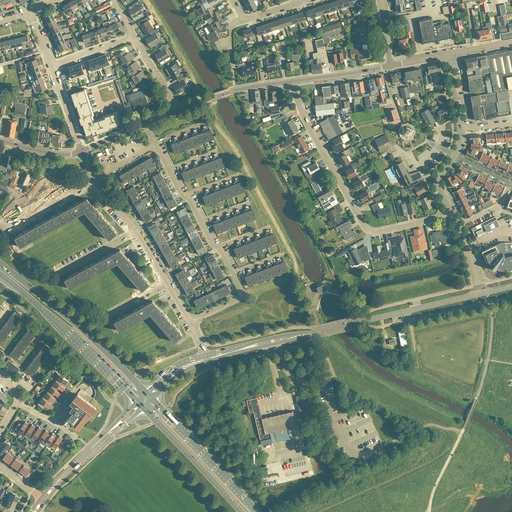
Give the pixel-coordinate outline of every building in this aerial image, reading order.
[(0,0),(0,5),(2,9),(11,4),(12,4),(15,3),(14,2),(17,0),(20,0),(22,3),(26,1),(26,2),(27,2),(26,1),(28,0),(27,0),(0,0)] [(78,7),(74,0),(69,3),(73,10),(74,10),(74,9),(77,8),(79,11),(81,10),(79,7),(78,7)] [(84,3),(84,4),(81,0),(74,0),(78,7),(79,7),(79,6),(82,4),(84,8),(86,7),(84,3)] [(340,0),(334,2),(337,10),(343,8),(340,0)] [(135,7),(130,10),(128,11),(133,19),(143,13),(139,6),(140,4),(139,1),(133,5),(135,7)] [(254,2),(247,6),(250,12),(257,8),(254,2)] [(328,4),(330,12),(337,10),(334,2),(328,4)] [(76,13),(74,10),(73,10),(69,3),(63,6),(67,13),(71,11),(74,14),(76,13)] [(199,17),(203,15),(207,12),(203,4),(200,6),(201,8),(196,11),(199,17)] [(321,6),(324,14),(330,12),(328,4),(321,6)] [(396,15),(409,13),(412,12),(411,9),(404,10),(403,4),(395,5),(397,12),(396,12),(396,15)] [(315,9),(317,16),(324,14),(321,6),(315,9)] [(210,18),(214,16),(210,8),(207,9),(208,11),(207,12),(203,15),(206,21),(210,18)] [(317,16),(315,9),(308,11),(310,18),(317,16)] [(52,14),(45,18),(47,23),(55,20),(54,19),(53,16),(57,14),(56,12),(52,14)] [(217,22),(220,20),(222,19),(217,12),(215,13),(216,15),(214,16),(210,18),(213,24),(217,21),(217,22)] [(296,15),(298,22),(302,21),(302,24),(303,24),(305,23),(305,20),(302,13),(296,15)] [(298,22),(296,15),(289,17),(291,25),(298,22)] [(511,24),(510,24),(508,15),(502,16),(506,32),(509,31),(511,30),(511,24)] [(506,32),(502,16),(497,17),(500,33),(506,32)] [(55,20),(47,23),(50,29),(57,26),(57,25),(55,21),(59,20),(58,17),(54,19),(55,20)] [(142,20),(143,21),(144,23),(140,25),(146,36),(150,33),(154,31),(148,21),(150,20),(148,17),(142,20)] [(291,25),(289,17),(282,20),(285,27),(291,25)] [(439,43),(439,41),(452,39),(451,31),(450,31),(448,22),(438,24),(438,22),(433,23),(432,20),(431,17),(417,20),(420,36),(420,37),(422,44),(435,42),(436,44),(439,43)] [(366,19),(353,21),(355,32),(359,32),(360,38),(367,37),(366,32),(369,31),(367,22),(366,22),(366,19)] [(219,31),(221,30),(225,28),(223,25),(220,27),(218,24),(221,22),(220,20),(217,22),(217,21),(213,24),(207,27),(210,33),(218,29),(219,31)] [(285,27),(282,20),(276,22),(278,29),(285,27)] [(461,20),(454,21),(455,28),(456,28),(457,32),(461,31),(461,29),(462,29),(462,26),(464,26),(463,22),(462,20),(461,20)] [(110,26),(111,26),(113,33),(119,31),(119,29),(117,24),(112,25),(111,21),(109,22),(110,26)] [(109,22),(103,24),(104,28),(105,28),(108,35),(113,33),(111,26),(110,26),(109,22)] [(278,29),(276,22),(269,24),(272,31),(278,29)] [(57,26),(50,29),(52,35),(60,31),(59,31),(61,30),(60,26),(62,25),(61,24),(61,23),(57,25),(57,26)] [(319,29),(320,31),(323,39),(324,44),(324,45),(330,44),(329,37),(330,37),(343,33),(340,23),(319,29)] [(488,39),(488,38),(491,38),(491,35),(490,29),(491,29),(490,23),(486,24),(486,27),(483,28),(483,30),(485,39),(486,39),(488,39)] [(272,31),(269,24),(263,26),(265,33),(272,31)] [(108,35),(105,28),(104,28),(101,29),(99,25),(97,26),(98,30),(99,30),(102,37),(108,35)] [(265,33),(263,26),(256,28),(258,35),(265,33)] [(92,32),(93,32),(96,39),(102,37),(99,30),(98,30),(95,31),(93,27),(91,28),(92,32)] [(485,39),(483,30),(479,31),(479,27),(478,27),(475,28),(475,32),(477,32),(478,40),(485,39)] [(60,31),(52,35),(55,40),(62,37),(62,36),(60,33),(64,31),(63,29),(61,30),(59,31),(60,31)] [(87,34),(90,41),(96,39),(93,32),(92,32),(89,33),(87,29),(85,30),(86,32),(87,34)] [(206,36),(209,42),(212,41),(213,43),(221,38),(218,33),(222,31),(221,30),(219,31),(218,29),(210,33),(206,36)] [(240,32),(241,36),(244,36),(245,38),(249,37),(250,41),(256,40),(253,30),(251,31),(250,29),(240,32)] [(154,31),(150,33),(151,36),(145,40),(150,47),(160,41),(156,34),(158,33),(155,30),(154,31)] [(86,32),(82,33),(81,31),(79,32),(81,36),(82,36),(84,43),(90,41),(87,34),(86,32)] [(511,31),(499,34),(500,41),(511,38),(511,31)] [(398,40),(400,49),(401,50),(403,49),(403,48),(404,48),(408,47),(406,39),(401,40),(400,33),(397,34),(398,40)] [(62,37),(55,40),(58,46),(65,43),(64,42),(63,38),(67,37),(66,34),(62,36),(62,37)] [(22,45),(23,45),(27,44),(28,49),(30,48),(29,44),(28,44),(27,36),(21,38),(22,45)] [(15,39),(16,47),(17,47),(21,46),(22,50),(24,49),(23,45),(22,45),(21,38),(15,39)] [(10,48),(11,48),(15,47),(16,51),(18,51),(17,47),(16,47),(15,39),(8,41),(10,48)] [(65,43),(58,46),(60,52),(67,49),(65,44),(69,42),(68,40),(64,42),(65,43)] [(4,50),(5,50),(9,49),(10,53),(12,52),(11,48),(10,48),(8,41),(2,42),(4,50)] [(314,60),(310,60),(312,74),(322,72),(322,69),(325,69),(329,68),(328,63),(327,59),(324,46),(324,45),(324,44),(324,43),(317,45),(317,48),(318,53),(313,54),(314,60)] [(159,63),(169,57),(165,50),(167,49),(165,46),(159,49),(161,52),(155,56),(159,63)] [(336,50),(336,51),(337,62),(343,62),(342,55),(345,54),(345,49),(336,50)] [(358,59),(369,57),(368,49),(357,51),(357,50),(350,51),(351,59),(358,58),(358,59)] [(511,50),(503,52),(510,89),(511,88),(511,50)] [(128,62),(128,61),(133,59),(129,52),(126,54),(124,51),(115,56),(117,60),(119,59),(122,65),(128,61),(128,62)] [(331,64),(333,64),(338,63),(337,62),(336,51),(330,52),(330,51),(326,52),(327,59),(331,58),(331,64)] [(490,73),(493,93),(510,89),(503,52),(486,56),(488,64),(490,73)] [(106,55),(99,57),(104,69),(113,66),(111,60),(108,61),(106,55)] [(298,59),(299,59),(299,55),(292,56),(293,62),(287,63),(288,71),(294,70),(294,69),(300,68),(299,61),(298,61),(298,59)] [(477,57),(478,66),(480,72),(481,79),(485,78),(484,74),(490,73),(488,64),(486,56),(486,55),(477,57)] [(99,57),(94,59),(98,71),(97,69),(103,67),(104,69),(99,57)] [(481,79),(480,72),(478,66),(477,57),(464,60),(468,82),(468,81),(468,82),(481,80),(481,79)] [(90,68),(87,69),(89,74),(98,71),(94,59),(87,61),(90,68)] [(25,68),(25,69),(26,71),(30,69),(37,66),(35,60),(28,63),(29,66),(25,68)] [(268,73),(276,72),(275,65),(268,66),(267,60),(264,61),(265,70),(267,69),(268,73)] [(122,65),(121,66),(123,70),(125,69),(128,74),(134,71),(139,68),(135,62),(130,65),(128,61),(128,62),(128,61),(122,65)] [(171,67),(167,69),(169,73),(167,73),(170,78),(171,77),(173,80),(177,78),(178,80),(184,76),(183,74),(181,75),(177,70),(180,68),(177,63),(174,65),(171,67)] [(243,76),(257,74),(256,66),(255,63),(248,64),(248,67),(242,68),(243,76)] [(80,64),(74,66),(78,78),(87,75),(85,69),(82,70),(80,64)] [(428,69),(425,70),(426,75),(429,74),(429,76),(427,76),(429,84),(433,83),(431,73),(434,72),(435,73),(437,73),(437,71),(440,71),(439,64),(433,66),(433,65),(427,66),(428,69)] [(30,69),(31,73),(27,75),(28,77),(32,75),(32,76),(32,75),(39,72),(37,66),(30,69)] [(69,81),(78,78),(74,66),(68,68),(70,75),(67,76),(69,81)] [(404,72),(406,81),(406,82),(407,82),(409,94),(424,91),(421,79),(422,79),(420,69),(416,70),(409,71),(404,72)] [(128,74),(127,75),(129,79),(131,78),(132,81),(129,83),(132,87),(135,85),(134,84),(145,77),(141,71),(136,74),(134,71),(128,74)] [(32,76),(33,79),(29,81),(30,82),(34,81),(34,80),(41,78),(39,72),(32,75),(32,76)] [(400,82),(402,82),(399,73),(391,75),(393,84),(395,83),(396,86),(401,85),(400,82)] [(186,79),(184,76),(178,80),(180,83),(173,87),(178,94),(188,88),(184,80),(186,79)] [(382,91),(381,90),(385,89),(384,85),(382,77),(375,79),(377,86),(378,90),(381,100),(381,104),(386,103),(386,99),(384,100),(382,91)] [(36,86),(44,83),(41,78),(34,80),(34,81),(35,85),(31,86),(32,88),(33,88),(36,87),(36,86)] [(367,81),(366,81),(370,93),(370,94),(371,97),(379,95),(378,91),(377,91),(374,79),(371,80),(370,79),(367,80),(368,81),(367,81)] [(483,91),(481,80),(468,82),(470,93),(483,91)] [(351,86),(350,86),(351,92),(352,92),(352,97),(358,96),(358,98),(365,97),(364,95),(363,82),(363,81),(357,82),(356,82),(350,83),(351,86)] [(33,88),(34,92),(33,92),(34,94),(38,93),(38,92),(46,89),(44,83),(36,86),(36,87),(33,88)] [(350,96),(348,83),(340,84),(342,93),(344,93),(344,97),(350,96)] [(337,85),(331,86),(332,94),(336,93),(336,96),(339,96),(339,93),(338,93),(337,85)] [(331,94),(332,94),(331,86),(324,87),(321,87),(322,96),(314,97),(315,105),(326,104),(325,96),(331,96),(331,94)] [(403,99),(409,98),(409,97),(407,87),(400,89),(403,99)] [(82,125),(86,136),(92,134),(93,136),(97,134),(109,130),(109,129),(121,125),(117,113),(104,117),(105,118),(93,122),(91,115),(92,115),(84,89),(71,94),(75,107),(76,106),(80,118),(79,118),(81,125),(82,125)] [(144,107),(148,105),(144,95),(141,90),(126,96),(129,104),(132,102),(134,107),(133,107),(134,110),(144,106),(144,107)] [(507,90),(493,93),(489,93),(490,104),(509,100),(507,90)] [(259,91),(250,92),(251,102),(260,101),(259,91)] [(472,107),(490,104),(489,93),(470,97),(472,106),(472,107)] [(445,111),(447,110),(445,97),(437,98),(437,102),(439,101),(440,107),(438,108),(438,107),(434,109),(436,112),(437,112),(441,119),(447,115),(445,111)] [(511,115),(508,101),(509,101),(509,100),(490,104),(492,118),(499,116),(499,117),(500,117),(501,117),(501,116),(511,115)] [(39,106),(40,114),(46,114),(46,115),(52,114),(51,106),(48,107),(47,101),(37,102),(38,106),(39,106)] [(315,105),(315,112),(316,116),(334,114),(333,103),(326,104),(315,105)] [(492,118),(490,104),(472,107),(474,121),(492,118)] [(389,122),(397,119),(395,109),(386,112),(389,122)] [(428,126),(434,122),(428,110),(421,114),(428,126)] [(319,123),(328,140),(342,132),(333,116),(319,123)] [(289,122),(287,118),(281,122),(283,125),(289,136),(298,131),(292,120),(289,122)] [(6,120),(5,128),(4,137),(13,138),(16,122),(6,120)] [(201,133),(204,143),(213,139),(210,130),(207,131),(205,126),(202,127),(204,132),(201,133)] [(402,131),(402,132),(403,135),(402,135),(403,135),(406,137),(407,137),(407,136),(409,136),(410,136),(410,135),(411,133),(412,132),(411,132),(410,129),(411,128),(410,128),(407,127),(407,126),(407,127),(404,128),(403,128),(402,131)] [(191,137),(194,146),(204,143),(201,133),(197,135),(195,129),(192,131),(194,136),(191,137)] [(48,137),(47,137),(47,135),(46,135),(46,133),(39,132),(37,142),(47,144),(48,137)] [(47,137),(48,137),(47,144),(49,144),(48,146),(58,148),(59,148),(59,142),(60,136),(51,134),(46,133),(46,135),(47,135),(47,137)] [(181,141),(185,150),(194,146),(191,137),(188,138),(186,133),(182,134),(184,140),(181,141)] [(495,135),(496,135),(495,133),(495,134),(492,134),(492,135),(486,135),(486,134),(486,144),(487,144),(487,143),(492,143),(492,144),(496,143),(496,144),(496,142),(495,135)] [(505,134),(505,133),(501,133),(501,134),(496,135),(495,135),(496,142),(501,142),(501,143),(505,142),(505,143),(506,143),(506,142),(505,142),(505,134)] [(343,143),(345,142),(349,140),(346,134),(333,141),(334,144),(331,146),(332,147),(332,149),(333,151),(335,152),(335,153),(345,147),(343,143)] [(471,146),(479,147),(480,143),(479,143),(478,135),(469,136),(470,141),(471,140),(471,142),(471,146)] [(301,153),(308,149),(301,136),(294,140),(301,153)] [(388,142),(386,136),(375,141),(380,152),(385,150),(384,146),(384,145),(385,144),(384,143),(388,142)] [(185,150),(181,141),(178,142),(176,137),(173,138),(175,143),(171,145),(174,154),(185,150)] [(291,138),(287,141),(281,144),(283,149),(294,143),(291,138)] [(479,147),(471,146),(470,150),(469,152),(467,151),(465,155),(473,159),(477,151),(479,151),(479,150),(483,150),(484,148),(479,147)] [(346,157),(354,152),(352,147),(343,152),(344,155),(338,158),(343,166),(349,162),(346,157)] [(483,152),(478,162),(479,162),(482,163),(483,163),(487,165),(488,165),(491,157),(492,155),(491,154),(489,157),(486,155),(486,154),(483,153),(483,152)] [(211,161),(215,170),(224,167),(221,158),(218,159),(216,154),(212,155),(214,160),(211,161)] [(6,156),(5,161),(2,160),(1,160),(1,165),(0,168),(0,170),(5,172),(6,167),(11,167),(14,168),(15,162),(12,161),(13,157),(6,156)] [(145,160),(152,172),(154,171),(152,167),(155,165),(151,157),(145,160)] [(215,170),(211,161),(208,162),(206,157),(203,159),(205,164),(201,165),(205,174),(215,170)] [(496,169),(500,161),(501,159),(499,158),(498,161),(494,159),(495,158),(491,157),(492,157),(491,157),(488,165),(487,165),(487,166),(491,167),(496,169)] [(140,163),(145,171),(148,169),(150,173),(152,172),(145,160),(140,163)] [(353,170),(362,165),(359,160),(351,165),(352,167),(345,171),(349,178),(356,174),(353,170)] [(195,167),(192,169),(195,178),(205,174),(201,165),(198,166),(196,161),(193,162),(195,167)] [(496,169),(496,170),(500,171),(505,173),(508,166),(503,163),(503,162),(500,161),(496,169)] [(312,177),(321,172),(316,163),(311,165),(309,162),(301,166),(304,172),(308,170),(312,177)] [(395,174),(397,173),(404,169),(401,162),(391,167),(395,174)] [(135,166),(142,178),(144,177),(142,173),(145,171),(140,163),(135,166)] [(195,178),(192,169),(188,170),(187,165),(183,166),(185,171),(181,172),(185,182),(195,178)] [(130,169),(134,177),(138,175),(140,179),(142,178),(135,166),(130,169)] [(455,175),(462,181),(465,178),(464,178),(468,170),(460,166),(458,170),(459,171),(458,172),(455,175)] [(134,177),(130,169),(125,173),(132,184),(134,183),(131,179),(134,177)] [(419,172),(415,174),(409,176),(408,175),(408,174),(406,174),(404,169),(397,173),(403,186),(416,180),(417,181),(422,178),(419,172)] [(31,175),(23,171),(18,183),(26,187),(31,175)] [(151,184),(163,178),(160,172),(153,176),(154,180),(150,182),(151,184)] [(353,184),(352,185),(354,188),(355,188),(356,190),(360,188),(360,187),(364,185),(362,182),(370,178),(368,172),(359,177),(360,180),(359,180),(352,184),(353,184)] [(132,184),(125,173),(119,176),(124,183),(127,181),(129,185),(132,184)] [(459,184),(462,181),(455,175),(453,178),(451,179),(450,177),(446,179),(450,187),(458,183),(459,184)] [(487,180),(487,179),(484,178),(484,179),(478,176),(479,175),(476,180),(473,179),(472,182),(474,183),(474,184),(475,183),(479,185),(479,186),(483,188),(482,188),(483,188),(483,187),(487,180)] [(158,187),(166,183),(163,178),(151,184),(152,186),(156,184),(158,187)] [(232,185),(236,195),(245,191),(242,182),(239,183),(237,178),(233,179),(235,184),(232,185)] [(6,187),(9,181),(3,179),(0,185),(6,187)] [(495,185),(496,184),(496,183),(495,184),(492,182),(492,183),(487,180),(483,187),(488,190),(487,190),(488,192),(490,193),(491,193),(492,192),(495,185)] [(222,189),(226,198),(236,195),(232,185),(229,186),(227,181),(224,183),(226,188),(222,189)] [(359,195),(361,199),(360,200),(362,204),(367,201),(366,200),(372,196),(370,193),(378,189),(376,186),(381,183),(380,181),(367,188),(369,190),(359,195)] [(311,185),(320,202),(325,211),(338,203),(330,188),(322,192),(317,182),(311,185)] [(157,195),(168,189),(166,183),(158,187),(160,190),(156,193),(157,195)] [(418,195),(428,190),(425,183),(415,188),(413,186),(408,188),(411,194),(416,191),(418,195)] [(213,193),(216,202),(226,198),(222,189),(219,190),(217,185),(214,186),(216,192),(213,193)] [(499,197),(500,197),(504,188),(501,186),(501,187),(495,185),(492,192),(496,194),(496,195),(500,197),(499,197)] [(126,190),(129,196),(141,189),(139,187),(136,189),(134,186),(126,190)] [(129,196),(132,201),(140,197),(138,194),(142,191),(141,189),(129,196)] [(171,194),(168,189),(157,195),(158,197),(162,195),(164,198),(171,194)] [(216,202),(213,193),(209,194),(208,189),(204,190),(206,195),(202,197),(206,206),(216,202)] [(464,198),(462,193),(463,192),(461,189),(452,193),(454,197),(455,197),(457,201),(464,198)] [(171,194),(164,198),(165,201),(161,203),(162,205),(174,200),(171,194)] [(376,202),(384,197),(382,194),(374,199),(376,202)] [(430,202),(433,200),(430,194),(426,196),(427,197),(420,200),(425,211),(426,210),(426,211),(427,210),(432,207),(430,202)] [(122,201),(126,207),(133,201),(128,196),(122,201)] [(135,206),(147,200),(146,198),(142,200),(140,197),(132,201),(135,206)] [(457,201),(456,202),(458,206),(459,205),(461,210),(468,206),(466,201),(467,201),(465,198),(465,197),(464,198),(457,201)] [(65,211),(70,220),(85,212),(87,199),(75,205),(74,204),(72,206),(72,207),(65,211)] [(87,199),(85,212),(96,225),(104,218),(99,212),(100,212),(98,210),(97,210),(87,199)] [(135,206),(139,211),(146,207),(144,204),(148,202),(147,200),(135,206)] [(169,209),(174,206),(177,205),(174,200),(162,205),(163,208),(167,205),(169,209)] [(400,217),(407,215),(405,204),(401,204),(400,200),(395,201),(396,205),(397,205),(400,217)] [(386,217),(391,216),(389,207),(381,209),(377,203),(371,206),(375,213),(378,212),(379,218),(385,217),(385,218),(386,218),(386,217)] [(338,214),(343,211),(339,204),(333,207),(335,209),(327,213),(333,225),(341,220),(338,214)] [(243,213),(246,223),(256,219),(252,210),(249,211),(248,206),(244,207),(246,212),(243,213)] [(469,206),(468,206),(461,210),(460,210),(460,211),(461,210),(462,214),(463,214),(465,218),(464,219),(465,219),(474,215),(474,214),(473,215),(470,210),(471,209),(469,206),(470,206),(469,206)] [(139,211),(142,217),(153,210),(152,208),(148,210),(146,207),(139,211)] [(175,220),(187,214),(184,208),(176,212),(178,215),(174,217),(175,220)] [(246,223),(243,213),(240,214),(238,209),(234,211),(236,216),(233,217),(237,226),(246,223)] [(153,210),(142,217),(145,222),(152,218),(150,214),(154,212),(153,210)] [(70,220),(65,211),(58,215),(58,214),(55,215),(56,216),(48,220),(54,229),(70,220)] [(237,226),(233,217),(230,218),(228,213),(225,214),(227,220),(223,221),(227,230),(237,226)] [(182,223),(190,219),(187,214),(175,220),(176,222),(180,220),(182,223)] [(227,230),(223,221),(220,222),(218,217),(215,218),(217,223),(213,225),(216,234),(227,230)] [(500,227),(497,221),(495,217),(482,223),(481,224),(477,226),(471,229),(472,232),(484,226),(487,233),(500,227)] [(104,218),(96,225),(109,240),(117,233),(112,227),(112,226),(110,224),(110,225),(104,218)] [(180,230),(192,224),(190,219),(182,223),(184,226),(179,228),(180,230)] [(32,229),(37,238),(54,229),(48,220),(41,224),(41,223),(38,224),(39,225),(32,229)] [(155,223),(152,225),(148,227),(151,233),(162,226),(161,224),(159,225),(157,226),(155,223)] [(192,224),(180,230),(181,233),(186,230),(187,234),(195,230),(192,224)] [(356,235),(354,231),(352,232),(349,228),(351,227),(350,224),(345,226),(344,224),(335,228),(337,232),(340,230),(346,240),(356,235)] [(154,238),(161,234),(159,230),(163,228),(162,226),(151,233),(154,238)] [(37,238),(32,229),(25,233),(24,232),(21,234),(22,234),(15,238),(20,248),(37,238)] [(441,245),(449,244),(446,229),(442,230),(442,231),(433,233),(435,242),(436,247),(441,245)] [(476,233),(478,238),(485,234),(483,229),(476,233)] [(186,241),(198,235),(195,230),(187,234),(189,237),(185,239),(186,241)] [(264,238),(267,247),(276,243),(273,234),(270,235),(268,230),(265,231),(267,236),(264,238)] [(154,238),(157,243),(168,236),(167,234),(163,237),(161,234),(154,238)] [(254,241),(257,251),(267,247),(264,238),(260,239),(258,234),(255,235),(257,240),(254,241)] [(426,249),(423,234),(410,237),(414,252),(419,251),(419,250),(426,249)] [(198,235),(186,241),(187,243),(191,241),(193,244),(201,240),(198,235)] [(157,243),(160,248),(167,244),(166,241),(169,239),(168,236),(157,243)] [(244,245),(247,254),(257,251),(254,241),(251,242),(249,237),(245,239),(247,244),(244,245)] [(399,240),(399,239),(395,240),(396,247),(394,247),(396,257),(403,255),(403,254),(407,253),(403,238),(403,239),(399,240)] [(201,240),(193,244),(194,247),(190,250),(191,252),(203,246),(201,240)] [(247,254),(244,245),(241,246),(239,241),(236,242),(237,247),(234,249),(237,258),(247,254)] [(390,258),(391,258),(387,243),(384,244),(385,250),(380,251),(379,246),(374,247),(375,253),(373,254),(374,259),(380,258),(380,259),(387,257),(388,258),(390,258)] [(491,266),(492,267),(493,267),(493,268),(494,269),(495,269),(496,270),(497,270),(498,270),(499,271),(500,271),(502,271),(503,271),(504,271),(505,271),(506,271),(510,270),(511,272),(511,271),(511,243),(504,243),(503,243),(502,243),(501,243),(500,244),(499,244),(481,252),(486,262),(488,262),(489,263),(489,264),(490,265),(491,266)] [(160,248),(163,253),(174,247),(173,245),(169,247),(167,244),(160,248)] [(329,257),(342,250),(339,244),(326,251),(329,257)] [(203,246),(191,252),(193,254),(197,252),(198,255),(206,251),(203,246)] [(163,253),(166,259),(173,254),(172,251),(176,249),(174,247),(163,253)] [(132,264),(133,263),(131,261),(130,261),(120,250),(113,254),(117,263),(129,276),(137,269),(132,264)] [(364,262),(369,259),(367,250),(363,253),(360,254),(360,255),(358,256),(355,250),(349,253),(351,257),(352,257),(352,258),(349,260),(352,266),(355,264),(356,265),(363,261),(364,262)] [(63,254),(66,260),(72,257),(69,251),(63,254)] [(330,257),(334,267),(337,266),(338,269),(343,267),(339,258),(343,256),(341,252),(330,257)] [(117,263),(113,254),(108,256),(107,255),(105,257),(106,258),(98,262),(103,271),(117,263)] [(173,254),(166,259),(169,264),(180,257),(179,255),(175,257),(173,254)] [(207,262),(203,264),(204,266),(216,260),(213,254),(210,256),(205,258),(206,260),(207,262)] [(180,257),(169,264),(172,269),(180,265),(178,262),(182,259),(180,257)] [(274,265),(278,275),(287,271),(284,262),(281,263),(279,258),(276,259),(277,264),(274,265)] [(216,260),(204,266),(205,268),(210,266),(211,269),(218,266),(216,260)] [(82,271),(86,280),(103,271),(98,262),(91,266),(91,265),(88,266),(89,267),(82,271)] [(265,269),(268,279),(278,275),(274,265),(271,267),(269,262),(266,263),(268,268),(265,269)] [(255,273),(258,282),(268,279),(265,269),(261,270),(259,265),(256,267),(258,272),(255,273)] [(218,266),(211,269),(213,273),(208,275),(210,277),(221,271),(218,266)] [(142,291),(150,284),(144,278),(145,277),(143,275),(142,276),(137,269),(129,276),(142,291)] [(258,282),(255,273),(252,274),(250,269),(246,270),(248,275),(244,277),(248,286),(258,282)] [(178,280),(190,273),(188,271),(184,273),(183,270),(175,274),(178,280)] [(86,280),(82,271),(74,275),(74,274),(71,275),(72,276),(64,280),(69,289),(86,280)] [(221,271),(210,277),(211,279),(215,277),(217,280),(224,277),(221,271)] [(178,280),(181,285),(189,281),(187,278),(191,275),(190,273),(178,280)] [(181,285),(184,290),(196,283),(195,281),(190,284),(189,281),(181,285)] [(219,284),(225,296),(230,293),(226,285),(223,287),(221,282),(219,284)] [(196,283),(184,290),(188,295),(195,291),(193,288),(197,286),(196,283)] [(219,298),(225,296),(219,284),(217,285),(219,289),(216,291),(219,298)] [(317,289),(317,288),(316,289),(318,293),(319,294),(319,293),(326,290),(327,290),(326,288),(324,285),(317,289)] [(214,301),(219,298),(216,291),(212,292),(210,288),(208,289),(214,301)] [(208,304),(214,301),(208,289),(206,290),(208,294),(205,296),(208,304)] [(203,306),(208,304),(205,296),(202,297),(200,293),(197,294),(203,306)] [(203,306),(197,294),(195,295),(197,300),(194,301),(198,309),(203,306)] [(118,330),(150,316),(145,305),(139,308),(139,309),(135,311),(134,309),(131,310),(130,307),(112,315),(118,330)] [(1,329),(0,330),(0,342),(1,344),(21,318),(14,312),(11,317),(10,316),(8,318),(9,319),(3,327),(2,326),(1,329)] [(168,332),(175,342),(184,336),(177,326),(168,332)] [(16,360),(36,334),(29,328),(26,332),(24,334),(24,335),(18,343),(18,342),(16,344),(16,345),(9,355),(12,358),(13,357),(16,360)] [(32,361),(24,371),(27,374),(28,373),(32,375),(52,350),(45,344),(42,348),(41,348),(39,350),(40,351),(34,359),(33,358),(31,360),(32,361)] [(61,386),(63,383),(67,386),(69,383),(56,373),(57,374),(53,380),(61,386)] [(65,389),(61,386),(53,380),(50,378),(48,380),(51,383),(49,385),(56,391),(57,391),(59,388),(63,391),(65,389)] [(60,394),(57,391),(56,391),(49,385),(44,391),(52,397),(54,394),(58,397),(60,394)] [(90,404),(93,399),(81,390),(70,403),(72,404),(70,406),(71,410),(72,412),(63,424),(69,428),(73,424),(78,428),(87,416),(89,418),(96,409),(90,404)] [(56,400),(52,397),(44,391),(40,397),(48,403),(50,400),(54,403),(56,400)] [(313,418),(307,394),(296,397),(301,420),(313,418)] [(49,408),(52,406),(48,403),(40,397),(36,402),(34,401),(34,402),(43,409),(46,406),(49,408)] [(287,429),(296,427),(293,411),(262,419),(257,398),(246,400),(249,413),(253,412),(261,445),(289,438),(287,429)] [(20,434),(22,432),(26,426),(26,427),(28,424),(25,422),(22,426),(19,423),(15,429),(13,427),(9,432),(12,434),(13,432),(19,436),(20,434)] [(29,429),(26,427),(26,426),(22,432),(20,434),(26,439),(27,437),(33,429),(35,427),(32,425),(29,429)] [(39,428),(36,432),(33,429),(31,432),(27,437),(26,439),(32,443),(33,442),(34,440),(40,432),(42,430),(39,428)] [(43,434),(40,432),(34,440),(33,442),(32,443),(38,447),(41,443),(47,435),(49,433),(46,431),(43,434)] [(53,438),(54,438),(55,436),(53,433),(50,437),(47,435),(41,443),(47,447),(48,446),(53,438)] [(57,440),(54,438),(53,438),(48,446),(53,450),(52,451),(52,452),(62,438),(59,436),(57,440)] [(9,450),(10,450),(12,447),(11,447),(7,444),(4,441),(2,444),(5,446),(4,447),(3,446),(0,450),(0,454),(0,455),(3,458),(9,450)] [(13,452),(10,450),(9,450),(3,458),(12,464),(17,457),(12,453),(13,452)] [(18,455),(17,457),(12,464),(20,471),(26,463),(25,463),(20,459),(21,458),(18,456),(19,455),(18,455)] [(20,471),(28,477),(35,468),(34,469),(29,465),(26,462),(27,462),(27,461),(25,463),(26,463),(20,471)] [(268,476),(266,466),(260,467),(262,477),(268,476)] [(9,500),(16,503),(19,497),(12,493),(14,490),(8,488),(6,493),(11,496),(9,500)] [(13,510),(16,503),(9,500),(7,504),(2,501),(0,504),(0,506),(5,509),(6,506),(13,510)]
